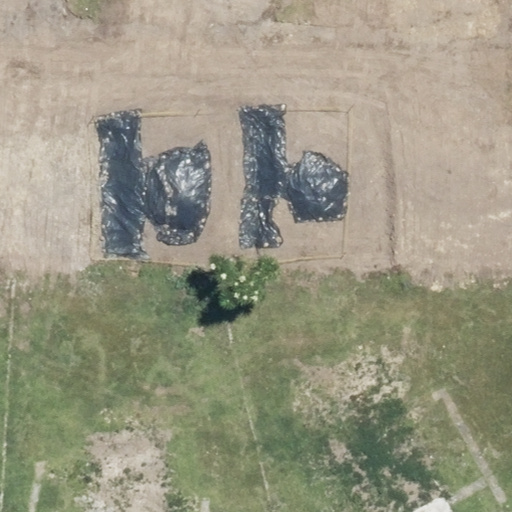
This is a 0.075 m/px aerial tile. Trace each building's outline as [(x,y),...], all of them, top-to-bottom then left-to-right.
[(0,0),(0,24),(8,24),(8,0),(0,0)] [(255,0),(153,0),(154,11),(256,13),(255,0)] [(399,0),(399,32),(500,33),(500,0),(399,0)] [(103,145),(0,143),(0,242),(108,244),(109,221),(378,225),(377,250),(511,252),(511,153),(388,151),(389,126),(103,121),(103,145)] [(374,334),(270,392),(338,511),(462,511),(452,494),(462,489),(374,334)] [(181,511),(182,425),(63,424),(61,511),(181,511)]
